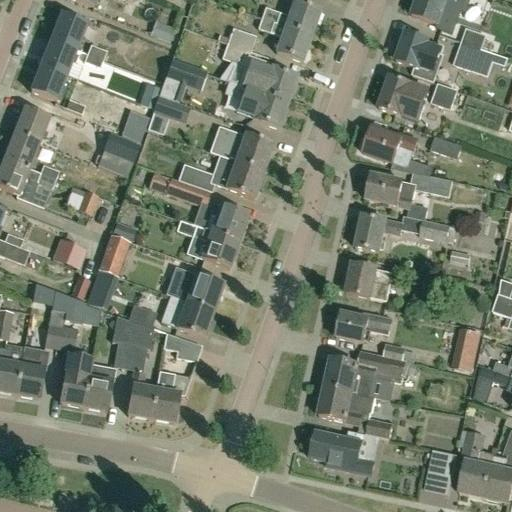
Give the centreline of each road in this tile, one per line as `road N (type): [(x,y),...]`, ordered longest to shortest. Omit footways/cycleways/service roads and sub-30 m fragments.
road 1 (residential): [(213,474),(314,209),(312,184),(376,0)]
road 2 (residential): [(213,474),(0,431)]
road 3 (residential): [(327,511),(213,474)]
